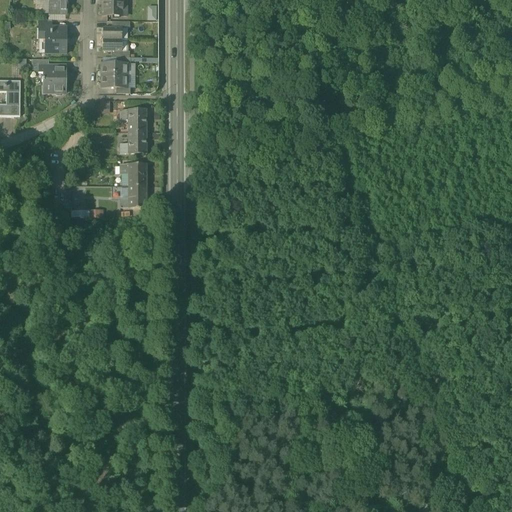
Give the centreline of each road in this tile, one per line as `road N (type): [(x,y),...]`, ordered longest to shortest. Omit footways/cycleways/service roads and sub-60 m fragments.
road 1 (track): [(282,0),(473,511)]
road 2 (primary): [(180,511),(179,0)]
road 3 (unclassified): [(0,146),(74,112),(85,99),(88,0)]
